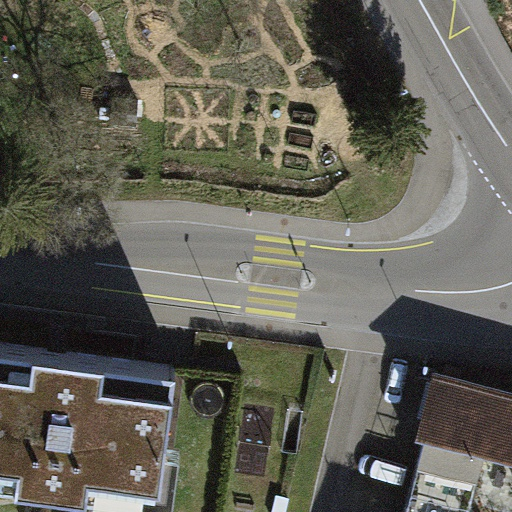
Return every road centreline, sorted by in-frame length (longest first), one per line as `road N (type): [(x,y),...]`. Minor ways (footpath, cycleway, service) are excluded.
road 1 (residential): [(511,283),(436,294),(0,250)]
road 2 (residential): [(511,152),(418,0)]
